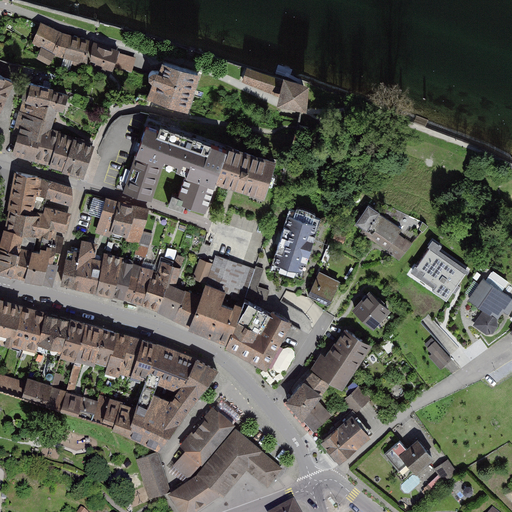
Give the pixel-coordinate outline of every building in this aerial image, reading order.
[(60,33),(43,24),(34,41),(65,57),(72,37),(60,33)] [(88,41),(72,37),(65,57),(87,63),(88,41)] [(96,65),(112,72),(118,51),(94,43),(92,60),(97,61),(96,65)] [(135,59),(120,55),(117,66),(131,70),(135,59)] [(199,72),(163,60),(160,71),(157,70),(154,70),(151,72),(150,75),(149,77),(150,80),(153,82),(157,83),(151,99),(187,111),(199,72)] [(256,71),(248,69),(243,79),(284,96),(287,83),(256,72),(256,71)] [(0,110),(13,81),(0,75),(0,110)] [(303,103),(304,86),(288,80),(287,83),(284,96),(284,100),(303,103)] [(25,97),(49,104),(53,90),(53,89),(28,82),(23,98),(25,98),(25,97)] [(68,95),(53,90),(49,104),(43,127),(48,128),(55,108),(63,110),(68,95)] [(77,95),(74,103),(85,106),(87,98),(77,95)] [(20,134),(40,138),(49,104),(25,97),(25,98),(16,133),(20,134)] [(159,131),(147,126),(122,191),(152,200),(163,164),(188,172),(178,200),(206,210),(216,181),(227,150),(160,126),(159,131)] [(40,138),(20,134),(14,153),(51,163),(59,134),(60,132),(48,128),(43,127),(40,138)] [(76,140),(59,134),(51,163),(67,167),(76,140)] [(92,145),(76,140),(67,167),(84,173),(92,145)] [(229,146),(227,150),(216,181),(265,195),(275,162),(229,146)] [(39,176),(17,172),(10,209),(11,209),(29,214),(30,210),(38,212),(41,212),(48,197),(51,197),(56,182),(39,177),(39,176)] [(72,187),(56,182),(51,197),(51,199),(72,205),(73,198),(72,187)] [(117,202),(104,198),(95,233),(108,237),(109,233),(117,202)] [(134,206),(117,202),(109,233),(125,238),(134,206)] [(369,205),(356,222),(373,233),(370,236),(400,258),(410,246),(397,236),(402,228),(369,205)] [(150,211),(134,206),(125,238),(142,242),(145,231),(150,211)] [(30,210),(29,214),(11,209),(7,229),(22,232),(33,234),(38,212),(30,210)] [(321,218),(290,209),(272,268),(302,278),(321,218)] [(65,228),(68,215),(48,210),(47,214),(38,212),(33,234),(42,236),(41,239),(43,240),(52,242),(54,234),(56,226),(65,228)] [(22,232),(7,229),(2,247),(17,252),(19,244),(22,232)] [(154,234),(145,231),(142,242),(141,245),(151,247),(154,234)] [(52,242),(42,280),(52,283),(64,237),(54,234),(52,242)] [(33,250),(26,277),(42,280),(52,242),(43,240),(41,247),(43,248),(43,252),(33,250)] [(80,253),(73,285),(97,290),(103,263),(94,260),(93,255),(96,244),(82,241),(80,253)] [(17,252),(2,247),(0,258),(0,270),(14,274),(21,247),(22,245),(19,244),(17,252)] [(26,277),(33,250),(21,247),(14,274),(26,277)] [(426,271),(423,275),(436,284),(433,290),(447,300),(466,272),(431,247),(418,265),(426,271)] [(80,253),(68,250),(61,282),(73,285),(80,253)] [(105,253),(103,263),(97,290),(113,294),(123,257),(105,253)] [(179,255),(174,264),(159,309),(174,317),(185,292),(174,286),(184,257),(179,255)] [(213,265),(206,283),(225,292),(233,294),(232,297),(239,299),(244,301),(245,299),(246,296),(255,268),(218,255),(214,265),(213,265)] [(113,294),(124,297),(132,263),(133,261),(123,257),(113,294)] [(212,263),(200,259),(194,277),(206,281),(212,263)] [(145,261),(143,267),(132,300),(144,302),(152,273),(156,263),(145,261)] [(160,276),(152,273),(144,302),(159,309),(174,264),(164,261),(160,276)] [(124,297),(132,300),(143,267),(132,263),(124,297)] [(255,268),(246,296),(254,298),(255,295),(266,299),(269,290),(258,286),(264,269),(256,266),(255,268)] [(339,283),(319,273),(309,294),(329,303),(339,283)] [(511,310),(511,299),(482,278),(467,299),(484,311),(474,325),(488,335),(494,334),(500,326),(498,319),(506,309),(511,312),(511,310)] [(209,332),(221,302),(225,292),(206,283),(201,300),(190,326),(209,332)] [(201,300),(185,292),(174,317),(190,326),(201,300)] [(389,309),(371,293),(356,309),(373,325),(389,309)] [(233,307),(221,302),(209,332),(228,340),(244,301),(239,299),(238,303),(235,302),(233,307)] [(228,340),(226,345),(266,366),(290,323),(245,299),(244,301),(228,340)] [(21,306),(0,300),(0,301),(0,338),(8,340),(7,343),(11,344),(21,306)] [(47,312),(21,306),(11,344),(36,352),(38,348),(47,312)] [(72,319),(47,312),(38,348),(61,355),(72,319)] [(86,323),(72,319),(61,355),(60,357),(75,361),(86,323)] [(104,328),(86,323),(75,361),(68,387),(73,388),(81,359),(94,362),(104,328)] [(117,332),(104,328),(94,362),(107,366),(117,332)] [(370,343),(347,329),(319,372),(341,386),(370,343)] [(119,373),(120,371),(130,336),(117,332),(107,366),(105,374),(115,377),(117,372),(119,373)] [(133,372),(143,339),(130,336),(120,371),(132,375),(133,372)] [(157,344),(143,339),(133,372),(145,375),(144,377),(146,377),(157,344)] [(434,354),(431,357),(442,368),(451,360),(436,343),(429,349),(434,354)] [(177,351),(157,344),(146,377),(135,410),(128,433),(158,447),(218,369),(197,359),(177,351)] [(44,383),(28,379),(27,383),(23,395),(46,402),(52,386),(55,373),(58,362),(51,360),(44,383)] [(314,371),(288,400),(303,416),(316,399),(329,381),(314,371)] [(55,373),(52,386),(46,402),(62,407),(67,392),(56,389),(61,374),(55,373)] [(27,383),(1,375),(0,378),(0,387),(23,395),(27,383)] [(351,395),(345,399),(355,410),(367,399),(362,394),(365,392),(355,381),(346,389),(351,395)] [(86,388),(83,397),(78,412),(92,417),(98,401),(87,398),(89,389),(86,388)] [(83,397),(67,392),(62,407),(78,412),(83,397)] [(111,398),(100,395),(98,401),(92,417),(103,420),(111,398)] [(122,402),(111,398),(103,420),(114,424),(121,405),(122,402)] [(331,415),(316,399),(303,416),(314,429),(331,415)] [(121,405),(114,424),(114,427),(128,433),(135,410),(121,405)] [(236,424),(214,406),(180,447),(185,451),(174,465),(189,478),(236,424)] [(369,436),(351,416),(323,440),(340,461),(369,436)] [(198,475),(176,491),(176,501),(183,511),(190,511),(224,494),(246,467),(267,484),(281,468),(236,429),(198,475)] [(432,457),(418,440),(408,449),(400,440),(385,453),(399,470),(409,461),(417,470),(432,457)] [(159,453),(138,459),(149,495),(170,489),(159,453)] [(448,459),(436,467),(446,482),(458,474),(448,459)] [(296,511),(291,503),(275,511),(296,511)]
